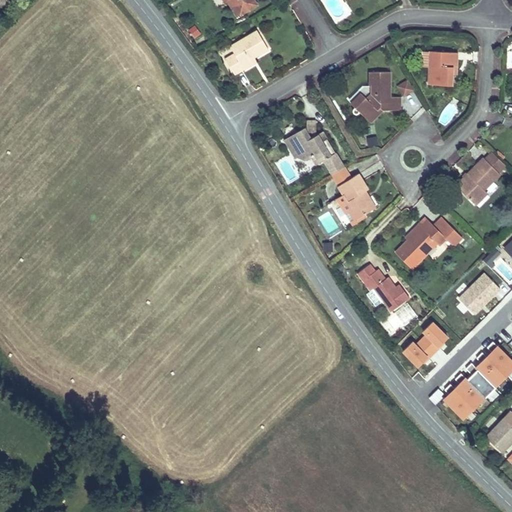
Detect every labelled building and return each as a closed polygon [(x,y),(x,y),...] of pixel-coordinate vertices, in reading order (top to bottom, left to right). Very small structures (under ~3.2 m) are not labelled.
[(228,0),(237,16),(256,5),(253,0),(228,0)] [(195,38),(202,33),(195,24),(189,28),(195,38)] [(235,74),(244,69),(241,64),(254,57),(268,49),(257,31),(231,46),(235,54),(226,59),(235,74)] [(429,67),(428,84),(451,86),(452,75),(456,75),(457,61),(453,61),(454,52),(422,50),(421,67),(429,67)] [(254,57),(241,64),(244,69),(256,61),(254,57)] [(405,95),(414,90),(398,61),(388,67),(405,95)] [(369,72),(370,94),(366,97),(361,93),(351,103),(367,119),(380,107),(382,110),(400,110),(399,96),(390,96),(389,72),(369,72)] [(380,107),(367,119),(370,122),(382,110),(380,107)] [(311,121),(308,133),(311,133),(310,137),(311,138),(317,135),(320,123),(311,121)] [(333,173),(344,167),(323,132),(317,135),(311,138),(310,137),(308,133),(305,128),(296,133),(297,135),(297,138),(296,140),(293,142),(290,141),(288,138),(284,140),(290,149),(292,147),(297,156),(305,160),(311,156),(313,160),(321,156),(324,160),(325,159),(333,173)] [(296,133),(288,138),(290,141),(293,142),(296,140),(297,138),(297,135),(296,133)] [(377,135),(368,137),(369,146),(379,144),(377,135)] [(486,161),(500,174),(506,167),(491,152),(485,159),(486,161)] [(316,164),(324,160),(321,156),(313,160),(316,164)] [(480,167),(486,161),(485,159),(484,158),(478,165),(480,167)] [(456,186),(475,205),(486,194),(484,190),(481,188),(490,178),(493,180),(500,174),(486,161),(480,167),(478,165),(456,186)] [(382,162),(366,165),(368,174),(384,171),(382,162)] [(349,210),(355,220),(372,209),(362,193),(365,191),(367,190),(358,174),(339,186),(348,201),(352,208),(349,210)] [(484,190),(493,180),(490,178),(481,188),(484,190)] [(365,191),(362,193),(372,209),(374,207),(365,191)] [(396,252),(411,269),(437,244),(440,246),(447,239),(426,218),(413,230),(416,232),(408,240),(396,252)] [(408,240),(416,232),(413,230),(405,238),(408,240)] [(489,264),(498,255),(493,250),(484,259),(489,264)] [(511,269),(511,257),(506,252),(501,258),(511,269)] [(409,299),(402,289),(398,292),(395,288),(387,278),(384,280),(377,270),(374,272),(369,265),(358,273),(371,291),(374,289),(390,312),(409,299)] [(485,273),(459,298),(472,312),(482,303),(484,305),(500,289),(485,273)] [(472,312),(474,314),(484,305),(482,303),(472,312)] [(449,337),(432,321),(423,330),(427,333),(415,345),(411,342),(402,351),(419,367),(423,362),(428,358),(427,357),(439,345),(440,346),(444,342),(449,337)] [(511,370),(511,360),(493,341),(487,347),(491,351),(486,356),(482,352),(477,358),(480,362),(475,366),(472,363),(466,368),(470,372),(465,377),(461,373),(455,379),(459,383),(454,387),(450,384),(445,389),(451,395),(446,400),(464,419),(474,409),(472,407),(483,397),(485,399),(495,388),(493,386),(504,374),(506,376),(511,370)] [(423,362),(424,364),(445,343),(444,342),(440,346),(439,345),(427,357),(428,358),(423,362)] [(486,437),(501,451),(511,439),(511,424),(504,417),(486,437)]
